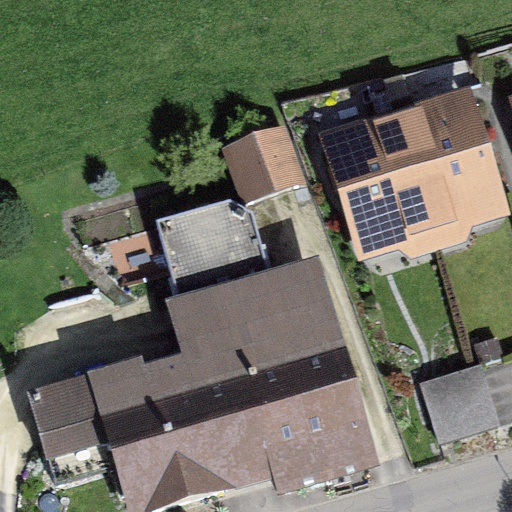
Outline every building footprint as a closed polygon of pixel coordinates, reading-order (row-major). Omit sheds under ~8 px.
[(467,108),(399,129),(432,234),(500,213),(467,108)] [(364,255),(432,234),(399,129),(331,150),(364,255)] [(279,132),(226,151),(245,202),(298,182),(279,132)] [(368,473),(308,274),(267,287),(245,220),(227,207),(156,226),(193,367),(135,384),(133,375),(31,405),(49,464),(104,447),(123,511),(162,511),(273,479),(279,499),(368,473)] [(480,373),(421,391),(439,449),(498,432),(480,373)]
